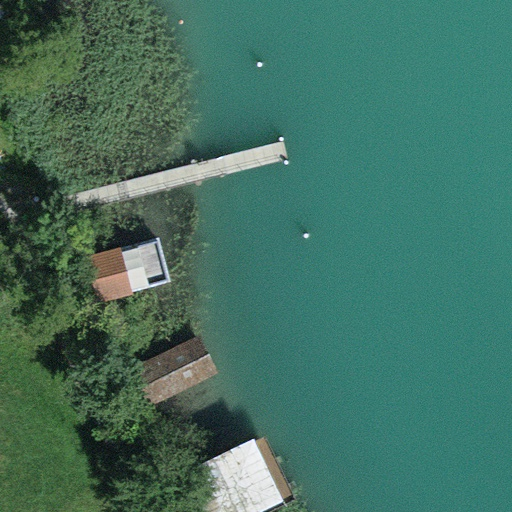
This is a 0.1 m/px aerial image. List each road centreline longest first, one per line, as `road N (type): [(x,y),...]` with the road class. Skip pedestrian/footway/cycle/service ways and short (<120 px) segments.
road 1 (track): [(145,511),(83,396),(0,197)]
road 2 (track): [(14,217),(281,149)]
